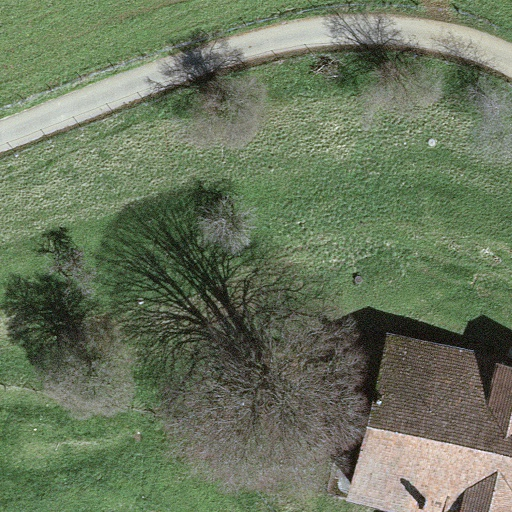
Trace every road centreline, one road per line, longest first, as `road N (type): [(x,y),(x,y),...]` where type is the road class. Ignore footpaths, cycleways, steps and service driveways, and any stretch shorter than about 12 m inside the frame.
road 1 (track): [(511,60),(423,33),(318,31),(182,65),(0,133)]
road 2 (track): [(170,390),(0,371)]
